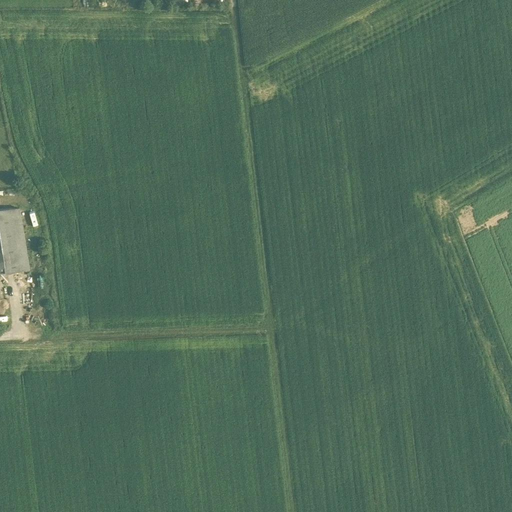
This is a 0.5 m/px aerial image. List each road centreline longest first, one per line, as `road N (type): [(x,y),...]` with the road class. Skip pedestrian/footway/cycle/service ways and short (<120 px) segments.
road 1 (track): [(233,0),(292,511)]
road 2 (track): [(271,329),(19,337)]
